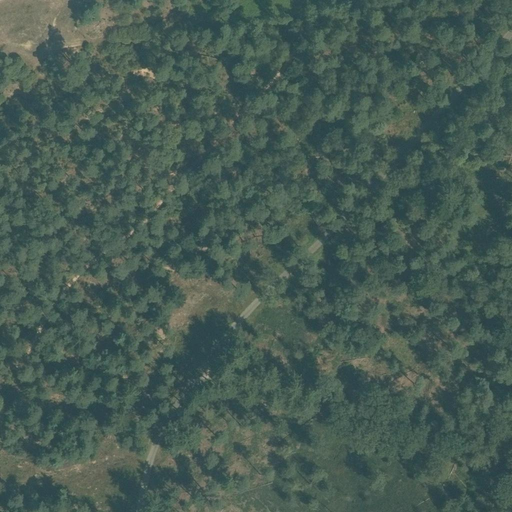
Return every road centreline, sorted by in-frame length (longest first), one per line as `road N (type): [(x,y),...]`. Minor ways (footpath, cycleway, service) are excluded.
road 1 (unclassified): [(135,511),(173,394),(221,332),(313,246),(511,31)]
road 2 (track): [(216,339),(511,417)]
